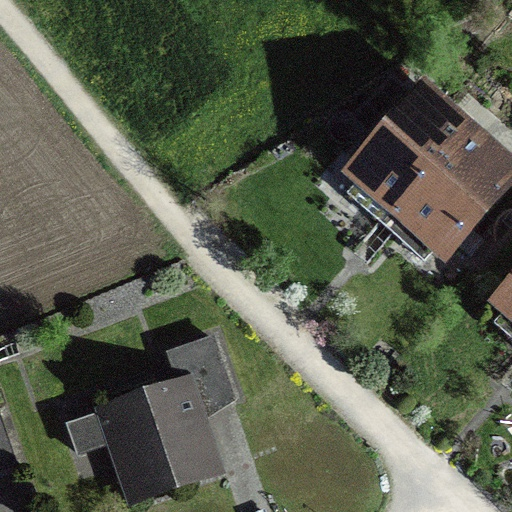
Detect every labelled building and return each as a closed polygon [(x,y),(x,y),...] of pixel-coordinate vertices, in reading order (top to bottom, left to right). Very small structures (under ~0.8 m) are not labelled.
[(392,222),(471,130),(423,89),(344,181),(392,222)] [(511,165),(471,130),(392,222),(439,262),(511,176),(511,165)] [(511,324),(511,284),(492,307),(511,324)] [(180,398),(69,438),(80,469),(109,459),(127,511),(156,511),(225,488),(203,425),(239,413),(217,352),(169,369),(180,398)] [(0,484),(16,480),(0,430),(0,484)]
